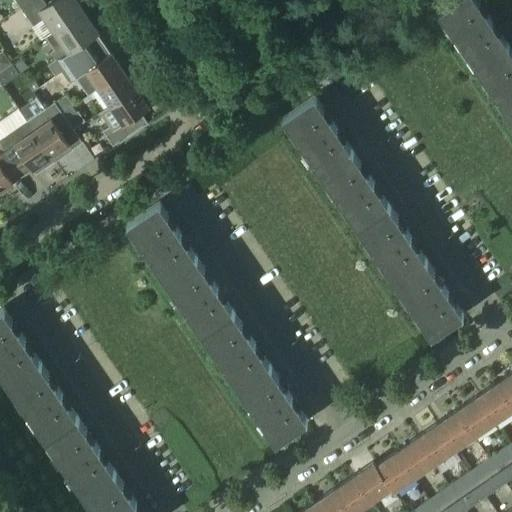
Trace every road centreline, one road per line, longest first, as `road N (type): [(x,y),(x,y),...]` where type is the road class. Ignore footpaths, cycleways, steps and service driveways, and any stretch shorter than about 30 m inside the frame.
road 1 (residential): [(0,262),(172,146),(180,127),(176,106),(103,0)]
road 2 (residential): [(505,332),(320,76)]
road 3 (residential): [(350,437),(169,180)]
road 4 (residential): [(168,511),(16,286)]
road 5 (residential): [(350,437),(505,332)]
road 6 (residential): [(240,511),(350,437)]
